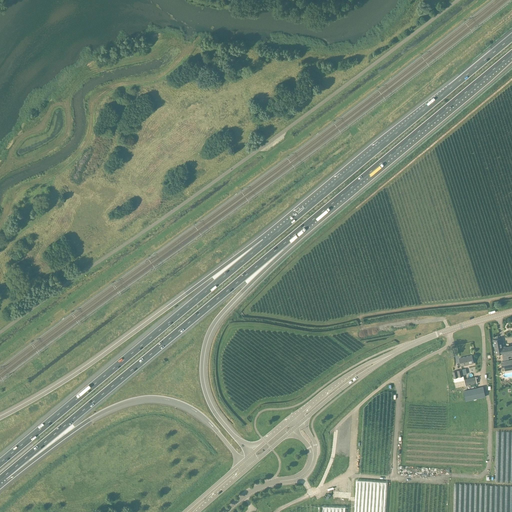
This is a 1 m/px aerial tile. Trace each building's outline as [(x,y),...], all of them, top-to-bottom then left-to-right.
[(500,338),(494,339),(495,347),(496,349),(496,353),(502,352),(503,356),(503,360),(509,359),(508,355),(511,354),(511,346),(501,348),(501,346),(500,338)] [(472,355),(459,358),(461,366),(473,363),(472,355)] [(464,380),(464,379),(462,369),(452,372),(454,382),(464,380)] [(477,383),(476,377),(464,379),(464,380),(465,386),(477,383)] [(483,387),(464,391),(466,401),(485,396),(483,387)] [(342,486),(337,492),(344,499),(350,493),(342,486)]
